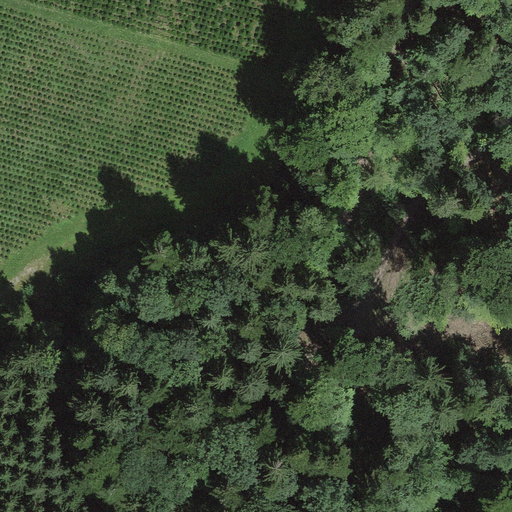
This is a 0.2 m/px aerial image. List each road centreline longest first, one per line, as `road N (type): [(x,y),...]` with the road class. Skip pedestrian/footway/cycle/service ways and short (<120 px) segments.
road 1 (track): [(345,300),(331,274),(393,133),(394,71),(413,0)]
road 2 (track): [(511,97),(420,153),(345,300)]
road 3 (track): [(345,300),(271,411),(259,511)]
